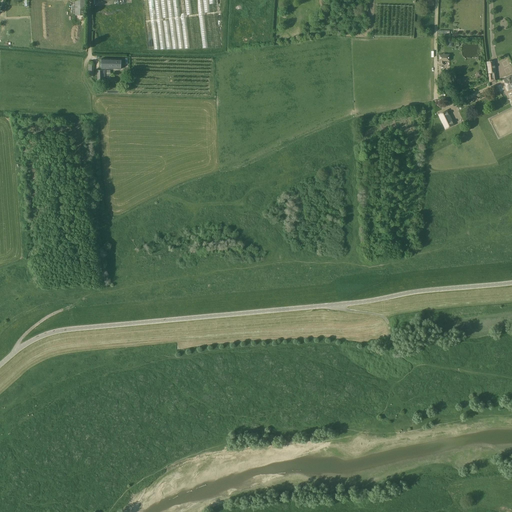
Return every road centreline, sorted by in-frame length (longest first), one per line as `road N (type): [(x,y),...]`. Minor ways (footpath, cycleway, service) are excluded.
road 1 (unclassified): [(0,365),(34,338),(63,328),(511,280)]
road 2 (track): [(382,316),(511,301)]
